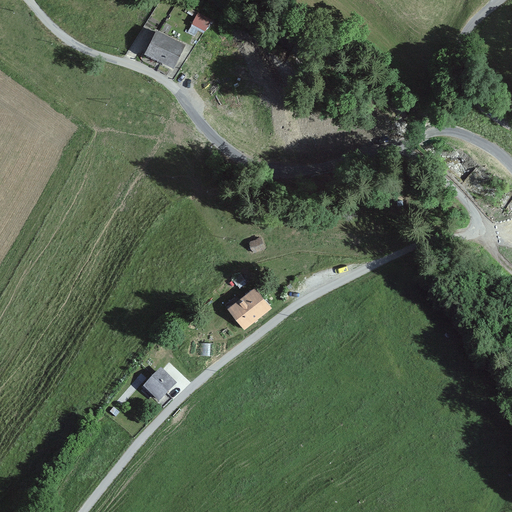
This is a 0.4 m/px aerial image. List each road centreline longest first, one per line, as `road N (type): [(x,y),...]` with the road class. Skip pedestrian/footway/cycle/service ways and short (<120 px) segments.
road 1 (unclassified): [(511,161),(444,131),(285,168),(263,161),(169,85),(67,40),(25,0)]
road 2 (unclassified): [(499,0),(462,34),(459,71),(479,104),(511,124)]
